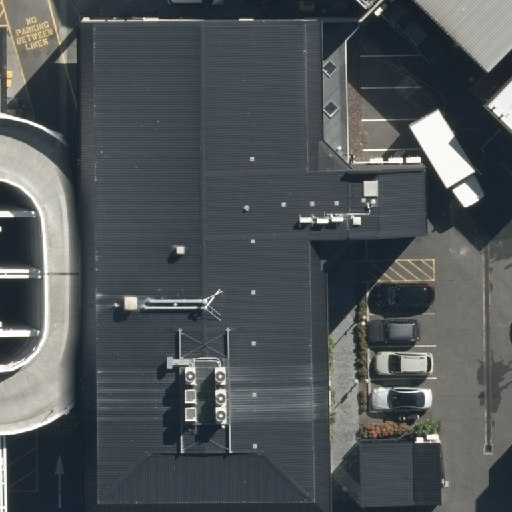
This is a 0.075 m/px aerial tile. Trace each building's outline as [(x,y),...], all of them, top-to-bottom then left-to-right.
[(419,6),(412,0),(375,0),(366,9),(337,39),(362,63),(419,6)] [(356,0),(366,9),(375,0),(356,0)] [(511,0),(412,0),(481,67),(511,37),(511,71),(484,100),(511,127),(511,0)] [(249,8),(82,6),(87,503),(328,501),(321,230),(359,230),(428,229),(428,157),(322,158),(320,7),(249,8)] [(413,439),(360,439),(361,501),(415,501),(413,439)]
